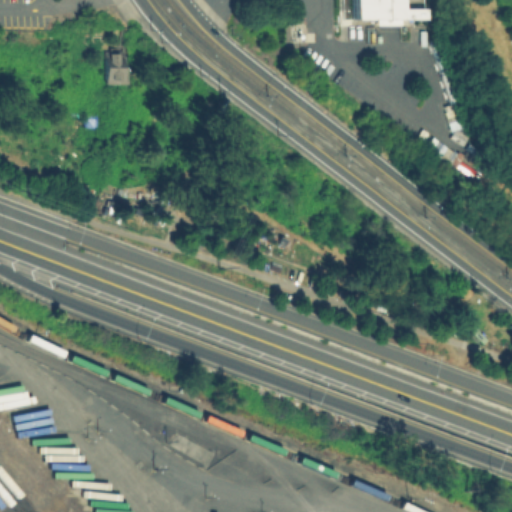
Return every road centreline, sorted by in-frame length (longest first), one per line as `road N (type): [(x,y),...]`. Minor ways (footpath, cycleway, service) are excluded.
road 1 (motorway): [(0,268),(511,467)]
road 2 (motorway): [(511,400),(0,206)]
road 3 (secondary): [(0,240),(511,434)]
road 4 (secondary): [(140,0),(195,59),(511,301)]
road 5 (secondary): [(511,262),(227,45),(187,4)]
